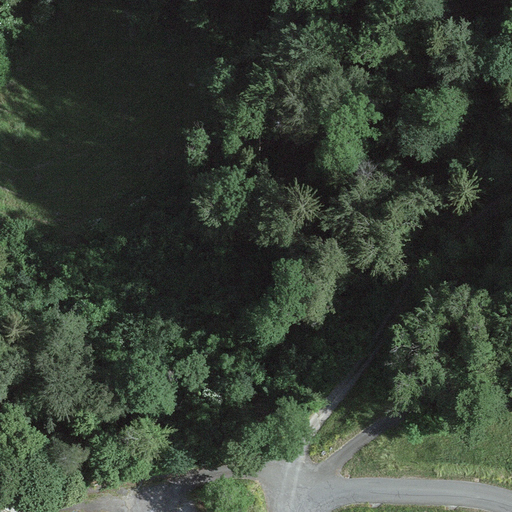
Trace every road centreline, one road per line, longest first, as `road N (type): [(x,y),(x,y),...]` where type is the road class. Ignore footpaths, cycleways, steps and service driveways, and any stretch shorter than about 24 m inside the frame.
road 1 (track): [(299,503),(401,297),(511,189)]
road 2 (unclassified): [(299,503),(348,448),(409,416),(511,381)]
road 3 (residential): [(511,504),(350,488),(299,503)]
